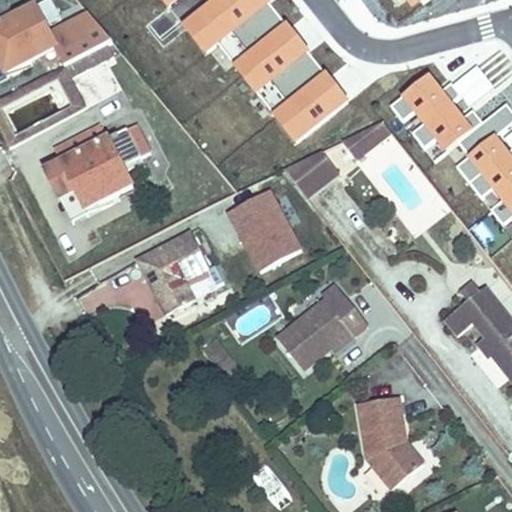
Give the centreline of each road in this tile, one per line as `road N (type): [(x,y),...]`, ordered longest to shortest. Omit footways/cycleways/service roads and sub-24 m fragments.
road 1 (secondary): [(0,283),(33,360),(125,511)]
road 2 (residential): [(318,0),(347,37),(369,50),(405,49),(511,19)]
road 3 (residential): [(417,310),(511,431)]
